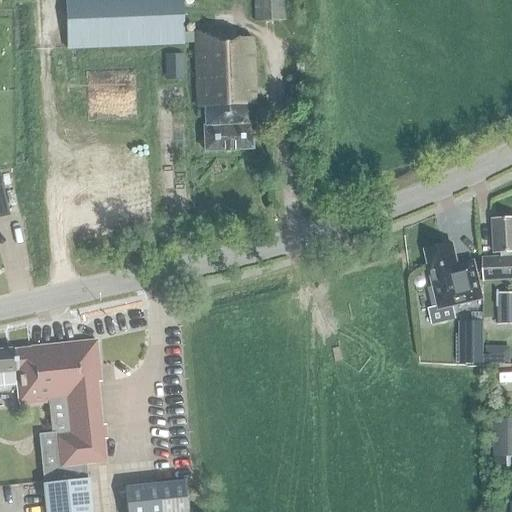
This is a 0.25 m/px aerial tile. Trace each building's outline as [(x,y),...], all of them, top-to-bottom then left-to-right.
[(191,46),(193,110),(204,109),(204,128),(199,128),(200,155),(247,153),(246,127),(244,127),(243,109),(248,108),(245,39),(227,40),(227,33),(177,35),(175,0),(61,0),(63,51),(191,46)] [(249,0),(250,25),(280,25),(279,0),(249,0)] [(182,55),(164,56),(164,71),(182,71),(182,55)] [(302,102),(287,103),(288,114),(302,113),(302,112),(302,109),(302,107),(302,102)] [(481,260),(482,283),(511,281),(511,219),(491,221),(493,254),(500,254),(500,259),(481,260)] [(433,290),(428,291),(432,309),(437,307),(438,312),(482,301),(472,263),(456,267),(451,246),(424,252),(433,290)] [(413,280),(413,281),(413,282),(413,283),(413,284),(414,285),(415,286),(416,287),(417,287),(418,287),(419,287),(420,287),(421,287),(422,287),(423,286),(424,285),(425,284),(425,283),(425,282),(426,281),(425,280),(425,279),(425,278),(424,277),(423,276),(422,275),(421,275),(420,275),(419,275),(418,275),(417,275),(416,275),(415,276),(414,277),(413,278),(413,279),(413,280)] [(511,295),(496,296),(497,326),(511,326),(511,295)] [(482,323),(458,323),(459,365),(483,365),(482,323)] [(95,340),(31,346),(35,384),(38,383),(40,405),(47,405),(50,434),(38,435),(43,483),(41,484),(44,511),(92,511),(89,480),(87,479),(85,466),(106,464),(103,440),(106,440),(105,426),(103,426),(103,424),(99,425),(95,382),(99,381),(95,340)] [(0,375),(16,374),(18,407),(40,405),(38,383),(35,384),(31,346),(0,349),(0,375)] [(486,348),(485,363),(496,363),(496,348),(486,348)] [(511,419),(491,420),(493,468),(501,468),(501,458),(511,457),(511,419)] [(123,487),(125,511),(185,511),(182,482),(123,487)]
